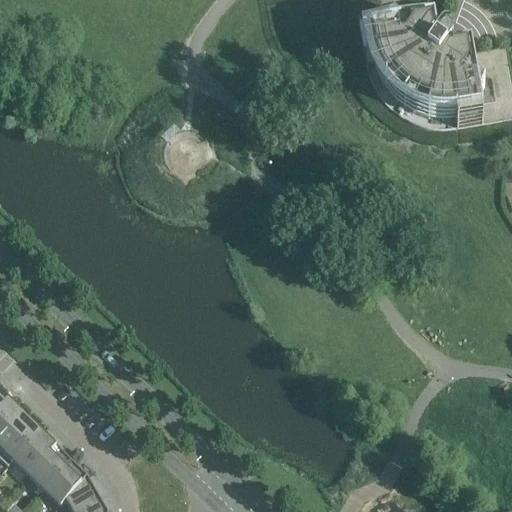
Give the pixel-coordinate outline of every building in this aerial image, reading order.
[(511,75),(507,48),(476,53),(471,54),(471,53),(468,54),(467,48),(467,46),(466,43),(465,41),(464,39),(461,36),(461,35),(458,33),(456,32),(453,31),(451,30),(449,29),(446,29),(443,29),(440,29),(434,30),(434,28),(433,28),(429,4),(358,16),(362,42),(367,66),(371,81),(378,95),(388,107),(399,117),(413,124),(427,129),(443,131),(458,129),(482,125),(511,119),(511,75)] [(0,396),(0,415),(9,406),(0,396)] [(0,415),(0,446),(25,421),(9,406),(0,415)] [(25,421),(0,446),(0,461),(8,469),(13,464),(40,436),(25,421)] [(40,436),(13,464),(29,479),(59,448),(51,440),(47,443),(40,436)] [(59,448),(29,479),(44,494),(71,466),(65,461),(69,457),(59,448)] [(60,510),(66,505),(87,482),(71,466),(44,494),(60,510)] [(104,511),(87,482),(66,505),(69,511),(104,511)]
